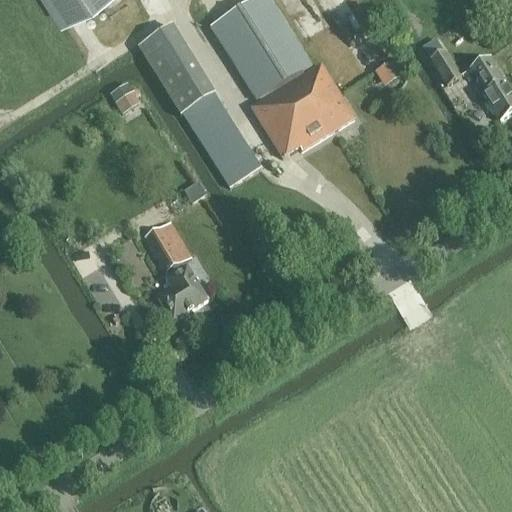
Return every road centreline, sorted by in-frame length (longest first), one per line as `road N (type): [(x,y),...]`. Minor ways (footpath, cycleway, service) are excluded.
road 1 (tertiary): [(25,511),(511,207)]
road 2 (track): [(236,0),(190,26),(279,176),(326,191),(372,233),(399,277)]
